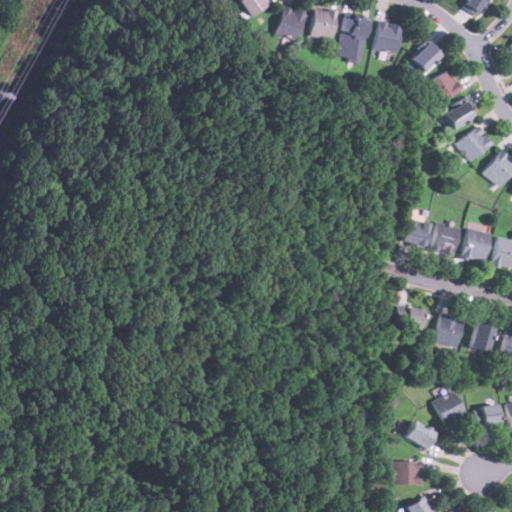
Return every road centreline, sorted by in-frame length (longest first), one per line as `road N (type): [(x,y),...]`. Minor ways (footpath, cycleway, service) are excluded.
road 1 (residential): [(511,119),(467,39),(413,0)]
road 2 (residential): [(511,301),(377,267)]
